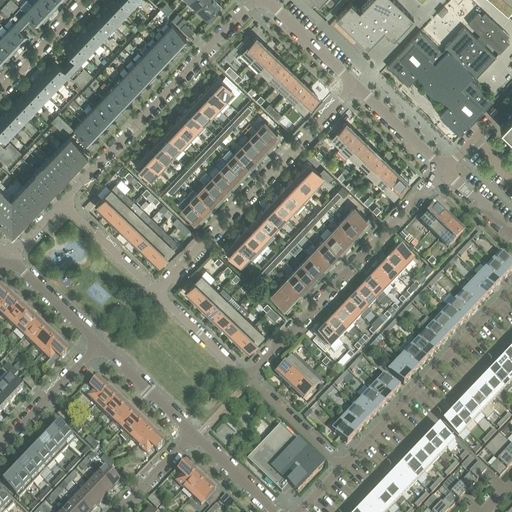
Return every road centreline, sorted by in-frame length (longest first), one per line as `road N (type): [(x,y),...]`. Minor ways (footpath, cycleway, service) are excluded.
road 1 (residential): [(247,379),(444,172)]
road 2 (residential): [(157,293),(353,87)]
road 3 (residential): [(252,0),(62,202)]
road 4 (residential): [(511,289),(341,467)]
road 5 (residential): [(345,511),(511,333)]
road 6 (residential): [(0,451),(100,347)]
road 7 (residential): [(157,293),(62,202)]
road 8 (residential): [(341,467),(247,379)]
road 9 (residential): [(193,435),(100,347)]
road 10 (residential): [(100,347),(8,260)]
road 11 (residential): [(87,0),(0,91)]
road 12 (residential): [(353,87),(263,0)]
road 13 (residential): [(444,172),(353,87)]
road 14 (residential): [(247,379),(157,293)]
